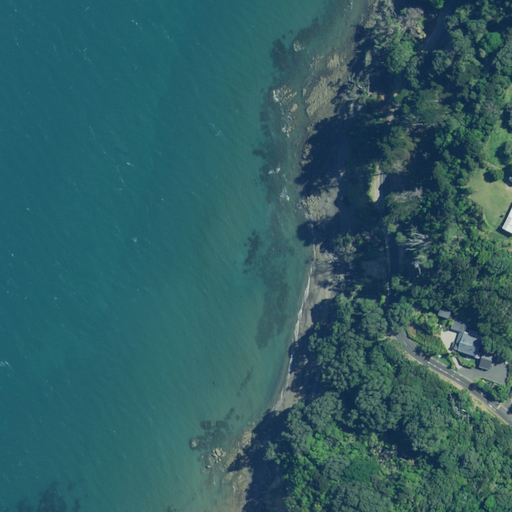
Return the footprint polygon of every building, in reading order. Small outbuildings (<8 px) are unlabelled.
[(511,212),(508,221),(504,219),(501,226),(511,231),(511,212)] [(454,312),(444,309),(442,316),(452,319),(454,312)] [(469,321),(457,317),(454,329),(465,332),(469,321)] [(485,354),(488,343),(475,339),(476,335),(467,332),(466,334),(462,332),(457,349),(480,357),(481,353),(485,354)] [(497,356),(486,353),(481,366),(492,370),(497,356)]
